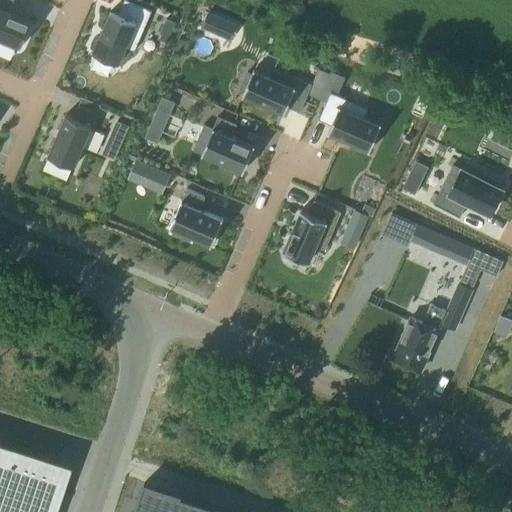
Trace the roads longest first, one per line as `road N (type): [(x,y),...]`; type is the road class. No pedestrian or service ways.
road 1 (unclassified): [(511,460),(208,332)]
road 2 (residential): [(208,332),(284,156),(316,168)]
road 3 (unclassified): [(158,310),(93,511)]
road 4 (unclassified): [(158,310),(0,244)]
